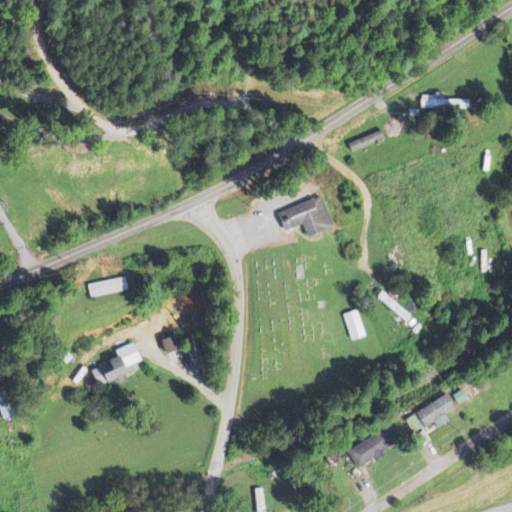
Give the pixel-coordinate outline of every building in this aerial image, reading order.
[(409,104),(421,98),(416,87),(404,93),(409,104)] [(443,101),(443,99),(420,99),(420,111),(469,110),(469,100),(443,101)] [(331,228),(319,196),(275,213),(282,232),(300,225),(305,238),(331,228)] [(89,300),(127,291),(124,278),(86,286),(89,300)] [(341,316),(350,342),(364,337),(355,311),(341,316)] [(114,351),(117,359),(90,370),(98,390),(142,372),(131,344),(114,351)] [(403,418),(410,434),(436,422),(435,419),(453,411),(446,397),(403,418)] [(345,453),(356,469),(394,446),(384,429),(345,453)]
